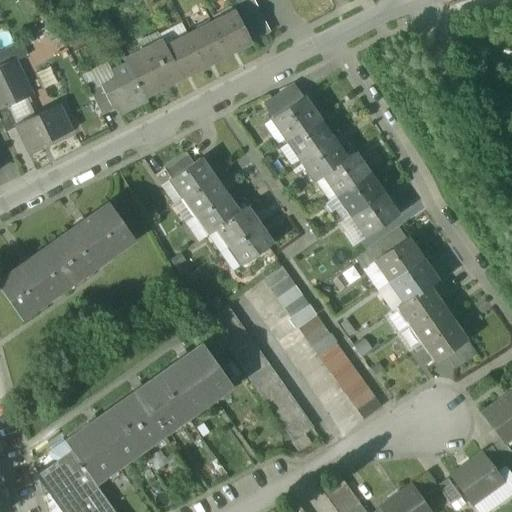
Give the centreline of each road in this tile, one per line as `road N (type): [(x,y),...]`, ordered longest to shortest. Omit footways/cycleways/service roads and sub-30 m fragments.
road 1 (residential): [(0,203),(332,45)]
road 2 (residential): [(332,45),(510,320)]
road 3 (residential): [(243,511),(441,401)]
road 4 (track): [(511,182),(416,5)]
